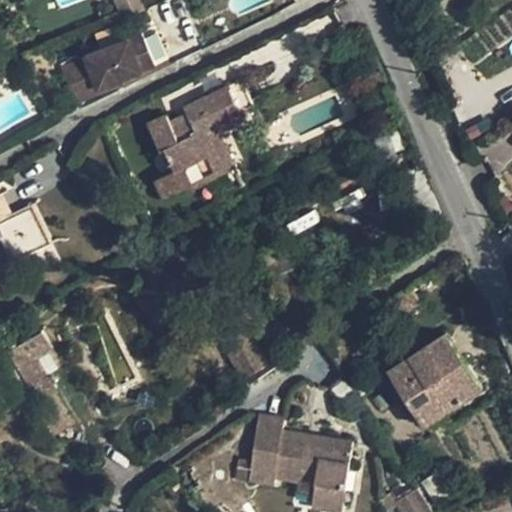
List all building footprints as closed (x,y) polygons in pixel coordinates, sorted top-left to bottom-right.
[(86,57),(61,67),(73,96),(98,86),(99,89),(115,83),(114,79),(121,77),(155,62),(154,59),(144,35),(142,30),(85,54),(86,57)] [(156,30),(144,35),(154,59),(166,54),(156,30)] [(373,48),(361,54),(369,71),(381,66),(373,48)] [(382,69),(374,73),(380,88),(388,84),(382,69)] [(149,123),(162,150),(167,148),(177,169),(157,179),(166,199),(227,170),(208,128),(218,124),(242,112),(229,84),(185,106),(188,113),(192,120),(174,129),(171,121),(167,114),(149,123)] [(73,96),(75,99),(99,89),(98,86),(73,96)] [(188,113),(171,121),(174,129),(192,120),(188,113)] [(218,124),(208,128),(227,170),(237,165),(218,124)] [(3,191),(0,193),(0,236),(11,259),(46,240),(31,207),(15,215),(3,191)] [(389,298),(396,312),(420,299),(412,285),(389,298)] [(255,340),(247,327),(223,343),(231,356),(255,340)] [(43,329),(8,351),(39,403),(55,392),(57,391),(35,358),(53,346),(43,329)] [(322,339),(346,374),(358,367),(335,331),(322,339)] [(447,332),(391,368),(427,423),(483,387),(447,332)] [(269,363),(255,340),(231,356),(245,378),(269,363)] [(152,387),(142,392),(147,401),(157,396),(152,387)] [(39,403),(36,405),(53,435),(74,422),(55,392),(39,403)] [(252,467),(238,465),(236,480),(250,482),(250,478),(275,483),(276,475),(300,479),(298,491),(315,494),(313,506),(343,510),(353,448),(323,444),(321,457),(305,454),(307,441),(308,433),(284,430),(285,417),(260,413),(253,458),(252,467)] [(354,440),(308,433),(307,441),(323,444),(353,448),(354,440)] [(323,444),(307,441),(305,454),(321,457),(323,444)] [(253,458),(239,456),(238,465),(252,467),(253,458)] [(185,490),(177,477),(166,484),(174,496),(185,490)] [(396,500),(403,511),(431,511),(434,510),(418,486),(396,500)] [(21,511),(19,503),(7,505),(8,511),(21,511)]
